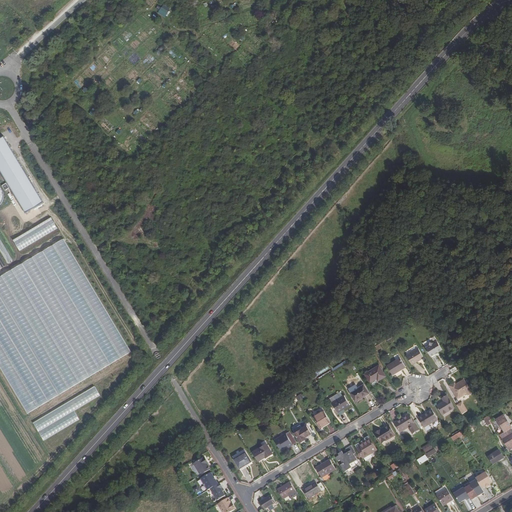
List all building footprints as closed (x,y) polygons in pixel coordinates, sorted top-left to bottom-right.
[(163,4),(159,13),(166,17),(171,8),(163,4)] [(138,19),(143,25),(148,20),(143,15),(138,19)] [(9,142),(6,137),(0,139),(0,168),(27,214),(45,203),(9,142)] [(52,219),(14,242),(19,251),(57,228),(52,219)] [(62,239),(0,276),(0,367),(27,413),(130,352),(62,239)] [(435,354),(439,352),(442,349),(437,341),(433,343),(430,342),(429,345),(425,348),(430,357),(435,354)] [(407,354),(413,364),(424,358),(418,348),(407,354)] [(405,367),(399,358),(387,365),(393,374),(405,367)] [(365,374),(370,382),(377,378),(378,380),(386,376),(379,365),(365,374)] [(455,385),(454,383),(450,386),(457,399),(466,393),(467,395),(472,392),(464,379),(457,383),(457,384),(455,385)] [(355,401),(369,393),(363,384),(350,392),(355,401)] [(95,387),(32,422),(43,441),(79,420),(74,411),(100,396),(95,387)] [(332,403),(338,412),(350,405),(344,395),(332,403)] [(437,405),(443,414),(454,407),(447,396),(442,399),(444,401),(437,405)] [(457,406),(462,413),(466,411),(462,403),(457,406)] [(312,413),(314,416),(324,410),(322,407),(312,413)] [(331,421),(324,410),(314,416),(320,427),(331,421)] [(432,410),(424,415),(425,416),(419,420),(424,427),(438,419),(432,410)] [(400,432),(409,427),(412,433),(418,430),(409,414),(395,422),(400,432)] [(511,445),(511,423),(510,425),(504,414),(496,419),(503,432),(499,435),(507,448),(511,445)] [(307,425),(294,433),(300,442),(306,439),(305,437),(312,433),(307,425)] [(389,425),(375,433),(381,443),(395,435),(389,425)] [(296,442),(289,430),(274,439),(280,449),(287,445),(288,447),(296,442)] [(463,431),(452,437),(454,441),(465,434),(463,431)] [(359,445),(360,446),(362,449),(359,451),(363,458),(377,449),(370,438),(359,445)] [(272,453),(267,443),(253,451),(258,461),(265,457),(272,453)] [(356,453),(351,445),(345,448),(347,452),(344,454),(343,452),(336,457),(339,461),(341,459),(343,463),(341,465),(345,472),(352,467),(353,469),(357,466),(354,462),(357,460),(354,454),(356,453)] [(428,456),(436,453),(433,445),(425,448),(428,456)] [(499,450),(489,456),(493,464),(504,457),(499,450)] [(251,461),(246,452),(234,459),(240,468),(251,461)] [(469,463),(474,460),(469,452),(464,455),(469,463)] [(194,464),(201,476),(211,470),(208,464),(206,462),(208,462),(205,457),(194,464)] [(322,477),(328,474),(336,469),(330,459),(316,467),(322,477)] [(464,467),(452,474),(458,484),(470,477),(464,467)] [(399,469),(398,470),(405,483),(407,481),(406,479),(404,476),(402,473),(399,469)] [(211,489),(218,484),(216,480),(214,477),(212,473),(201,479),(208,491),(211,489)] [(309,499),(325,489),(321,482),(317,484),(316,481),(303,489),(309,499)] [(296,491),(290,482),(278,490),(283,499),(296,491)] [(415,493),(408,482),(405,484),(412,495),(415,493)] [(223,488),(220,483),(218,484),(211,489),(218,501),(225,496),(221,489),(222,488),(223,488)] [(444,505),(454,499),(447,489),(437,495),(444,505)] [(260,501),(264,509),(276,503),(271,494),(260,501)] [(231,503),(228,498),(218,504),(222,511),(230,511),(236,509),(233,505),(232,505),(231,503)]
